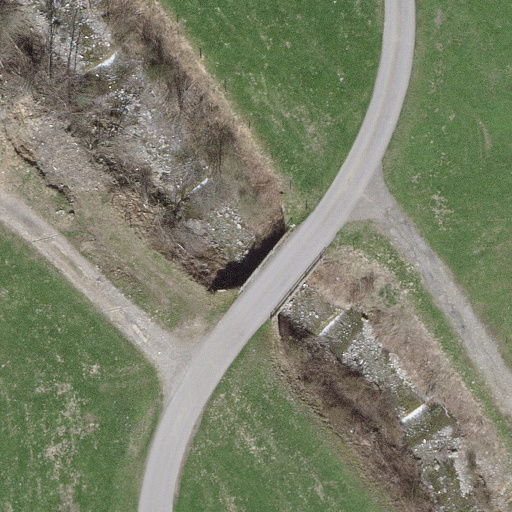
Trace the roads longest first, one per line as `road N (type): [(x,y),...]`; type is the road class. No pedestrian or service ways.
road 1 (unclassified): [(159,511),(165,457),(193,394),(265,312),(384,141),(409,44),(409,0)]
road 2 (track): [(193,394),(79,268),(0,204)]
